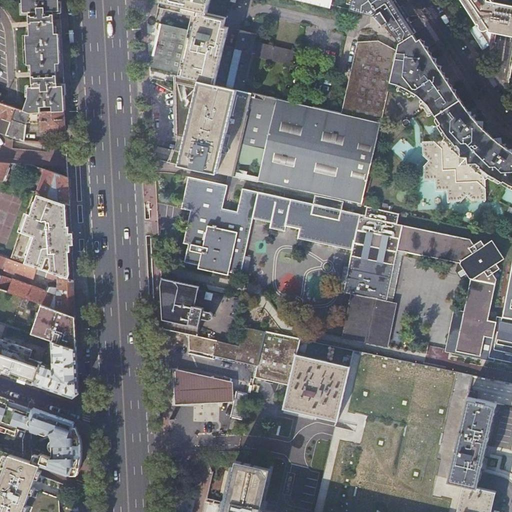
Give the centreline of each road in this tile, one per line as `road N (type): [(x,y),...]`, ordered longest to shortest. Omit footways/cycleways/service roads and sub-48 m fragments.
road 1 (primary): [(140,511),(112,0)]
road 2 (primary): [(93,0),(113,418)]
road 3 (residential): [(424,0),(511,122)]
